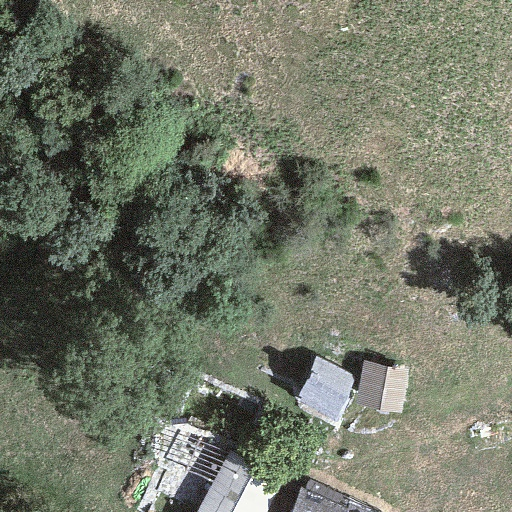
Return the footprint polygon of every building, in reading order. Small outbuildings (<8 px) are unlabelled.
[(323,407),(345,373),(314,353),(293,387),(323,407)] [(405,366),(362,356),(354,391),(397,400),(405,366)] [(273,403),(199,373),(179,423),(253,453),(273,403)] [(264,511),(284,477),(232,449),(196,511),(264,511)] [(346,510),(299,489),(288,511),(367,511),(349,504),(346,510)]
